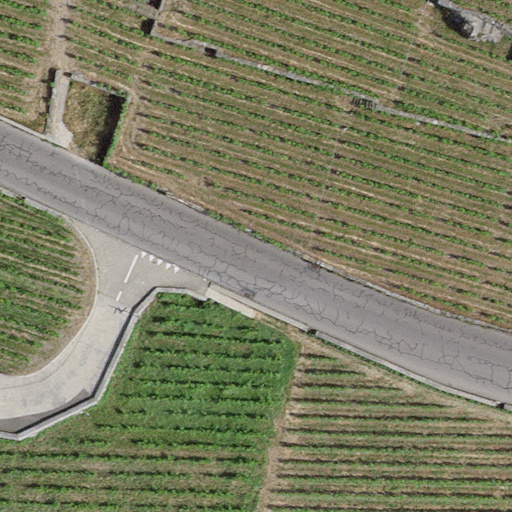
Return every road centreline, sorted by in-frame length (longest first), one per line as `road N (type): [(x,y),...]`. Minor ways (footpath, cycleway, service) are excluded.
road 1 (secondary): [(0,149),(378,322),(511,367)]
road 2 (track): [(0,404),(45,396),(68,382),(157,220)]
